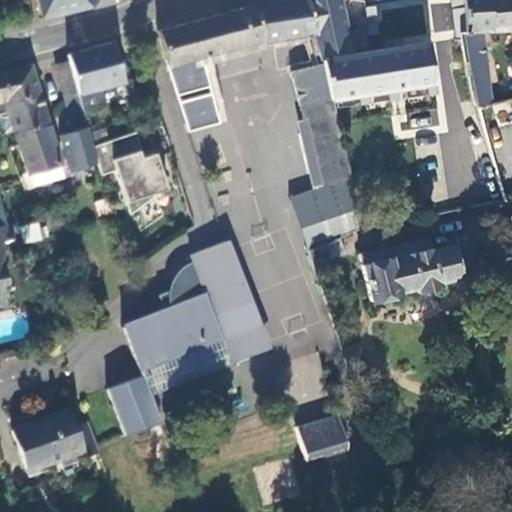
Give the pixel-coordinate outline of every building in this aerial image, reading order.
[(38,0),(43,19),(64,14),(91,6),(89,0),(38,0)] [(340,0),(310,0),(306,1),(322,62),(324,62),(332,100),(456,81),(454,65),(468,63),(465,33),(467,32),(463,0),(439,0),(445,64),(432,66),(429,46),(351,57),(340,0)] [(511,0),(463,0),(467,32),(465,33),(468,63),(477,105),(478,105),(479,108),(492,105),(485,54),(483,54),(482,34),(511,30),(511,0)] [(309,119),(325,189),(351,181),(332,100),(324,62),(322,62),(306,1),(253,8),(159,33),(168,68),(219,54),(263,42),(304,37),(308,51),(303,52),(307,68),(293,72),(306,120),(309,119)] [(115,45),(69,57),(71,65),(81,102),(88,128),(107,123),(99,91),(125,84),(115,45)] [(71,65),(58,69),(68,106),(81,102),(71,65)] [(0,75),(0,79),(7,103),(18,136),(50,126),(31,67),(0,75)] [(81,102),(68,106),(76,132),(88,128),(81,102)] [(63,165),(50,126),(18,136),(20,144),(30,176),(63,165)] [(64,143),(74,170),(98,162),(94,149),(88,128),(76,132),(61,137),(64,143)] [(137,134),(94,149),(98,162),(102,177),(116,174),(132,217),(156,199),(155,196),(168,190),(157,155),(143,159),(141,155),(143,154),(137,134)] [(290,201),(309,256),(341,242),(362,232),(351,181),(325,189),(290,201)] [(39,222),(20,227),(25,243),(44,238),(39,222)] [(1,243),(19,237),(15,227),(13,223),(0,225),(0,309),(8,307),(2,285),(7,284),(1,258),(5,257),(1,243)] [(511,248),(511,233),(486,241),(490,254),(511,248)] [(361,257),(371,304),(397,298),(396,294),(416,290),(417,293),(439,289),(438,285),(459,280),(453,249),(431,254),(428,241),(361,257)] [(341,242),(309,256),(315,274),(348,259),(341,242)] [(138,373),(205,347),(202,339),(219,333),(222,341),(231,365),(265,353),(224,246),(190,259),(194,268),(192,268),(185,272),(178,278),(173,285),(170,294),(158,298),(163,313),(164,315),(122,330),(138,373)] [(511,278),(503,281),(503,282),(510,305),(511,304),(511,278)] [(205,347),(222,341),(219,333),(202,339),(205,347)] [(140,379),(106,392),(125,440),(159,427),(140,379)] [(64,416),(9,434),(24,474),(46,466),(78,455),(81,461),(97,455),(86,426),(70,432),(64,416)] [(295,430),(302,465),(345,456),(337,421),(295,430)] [(46,466),(24,474),(26,481),(48,472),(46,466)]
